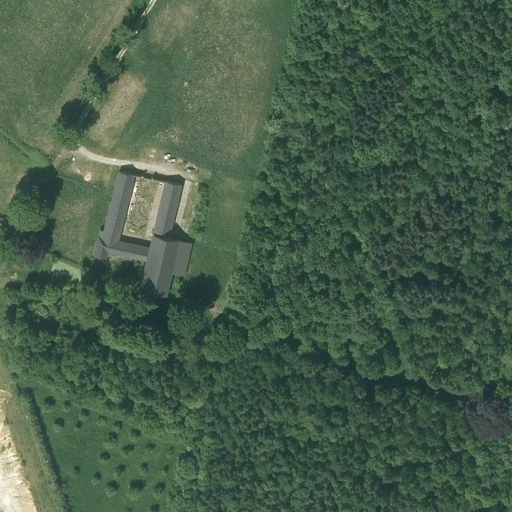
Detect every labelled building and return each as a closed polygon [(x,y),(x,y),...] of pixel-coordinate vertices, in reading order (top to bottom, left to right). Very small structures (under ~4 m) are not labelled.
[(120,234),(135,174),(110,168),(105,189),(113,191),(103,229),(120,234)] [(181,185),(165,181),(152,233),(168,237),(181,185)] [(100,229),(93,255),(105,258),(105,260),(113,262),(119,239),(120,234),(103,229),(100,229)] [(168,237),(152,233),(143,270),(136,296),(154,301),(156,292),(167,294),(172,272),(184,275),(193,243),(168,237)] [(119,239),(113,262),(143,270),(149,246),(119,239)]
